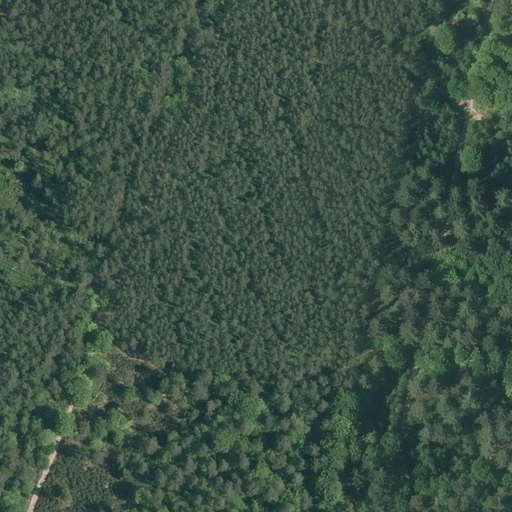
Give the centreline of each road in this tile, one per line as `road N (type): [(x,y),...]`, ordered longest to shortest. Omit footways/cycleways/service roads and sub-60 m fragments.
road 1 (track): [(30,511),(230,0)]
road 2 (track): [(468,108),(391,481)]
road 3 (track): [(468,108),(314,0)]
road 4 (track): [(391,481),(511,479)]
